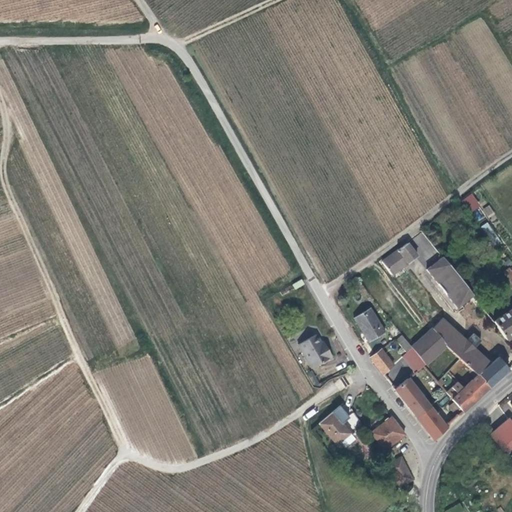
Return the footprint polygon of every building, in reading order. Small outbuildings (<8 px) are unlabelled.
[(430,141),(443,164),(456,157),(443,134),(430,141)] [(461,201),(471,213),(481,204),(471,193),(461,201)] [(482,209),(488,218),(494,213),(489,205),(482,209)] [(486,222),(480,227),(495,246),(501,242),(486,222)] [(392,275),(402,268),(406,264),(416,257),(406,244),(382,263),(392,275)] [(460,305),(471,296),(463,285),(441,257),(425,270),(448,300),(455,309),(460,305)] [(502,271),(507,277),(511,273),(511,272),(508,267),(502,271)] [(455,309),(448,300),(425,270),(421,272),(445,303),(451,311),(457,314),(463,309),(460,305),(455,309)] [(370,340),(384,329),(368,308),(354,318),(370,340)] [(511,308),(493,322),(505,341),(511,335),(511,308)] [(477,375),(487,388),(507,370),(497,358),(491,363),(489,362),(488,363),(460,341),(452,333),(440,321),(431,329),(445,346),(459,358),(471,370),(477,375)] [(445,346),(431,329),(419,340),(411,348),(425,365),(422,367),(435,381),(439,376),(428,363),(445,346)] [(411,348),(419,340),(412,331),(404,338),(411,348)] [(472,332),(467,339),(476,346),(481,339),(472,332)] [(311,370),(323,363),(331,358),(325,348),(323,349),(320,344),(315,335),(309,339),(297,345),(311,370)] [(406,352),(409,350),(411,348),(404,338),(402,336),(399,338),(395,342),(405,354),(406,352)] [(420,369),(422,367),(425,365),(411,348),(409,350),(406,352),(420,369)] [(383,375),(392,366),(380,350),(370,358),(383,375)] [(466,376),(471,370),(459,358),(453,364),(466,376)] [(383,375),(387,380),(397,372),(392,366),(383,375)] [(477,375),(463,389),(457,382),(445,394),(462,413),(474,401),(487,388),(477,375)] [(394,390),(415,418),(432,439),(434,440),(446,429),(429,407),(407,379),(394,390)] [(349,434),(331,413),(318,424),(336,446),(349,434)] [(404,435),(390,418),(370,433),(384,451),(404,435)] [(511,424),(507,419),(489,436),(499,449),(511,437),(511,424)] [(402,457),(388,463),(385,464),(398,490),(414,482),(413,481),(402,457)]
